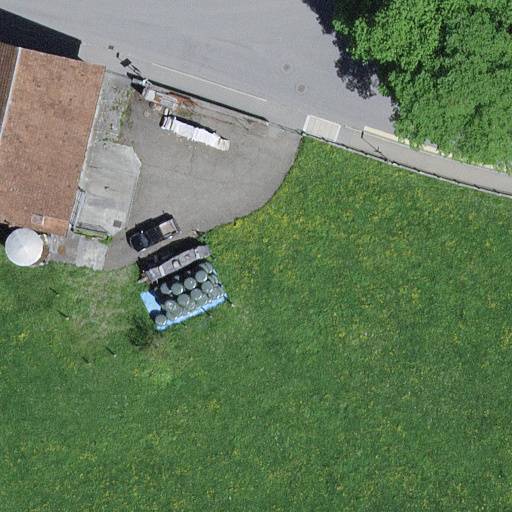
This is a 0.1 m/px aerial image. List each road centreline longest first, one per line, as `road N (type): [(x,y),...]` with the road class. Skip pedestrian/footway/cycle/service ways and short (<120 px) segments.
road 1 (residential): [(511,145),(267,75)]
road 2 (residential): [(164,47),(0,3)]
road 3 (residential): [(381,0),(267,75)]
